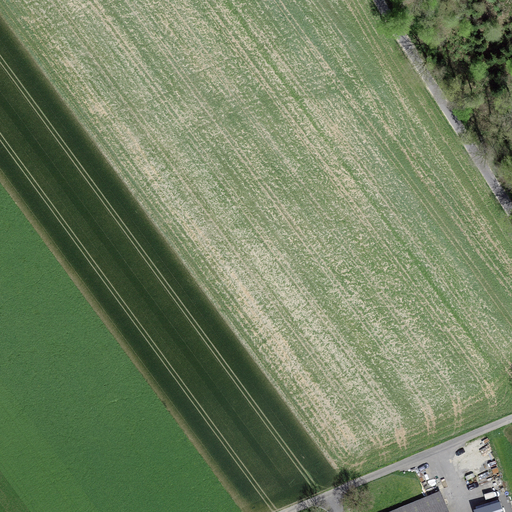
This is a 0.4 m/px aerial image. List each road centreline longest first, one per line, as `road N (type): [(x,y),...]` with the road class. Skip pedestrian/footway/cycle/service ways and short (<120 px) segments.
road 1 (unclassified): [(511,212),(379,0)]
road 2 (unclassified): [(287,511),(511,418)]
